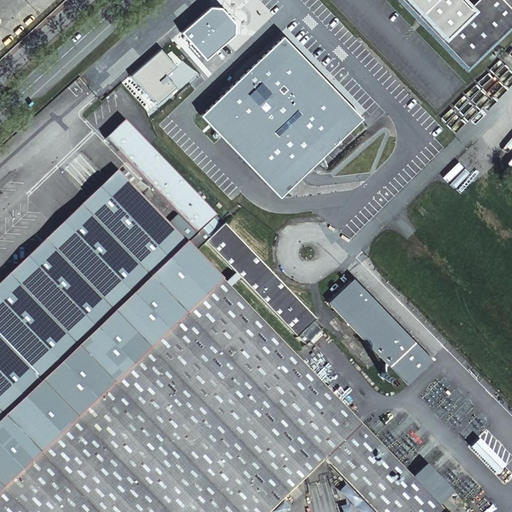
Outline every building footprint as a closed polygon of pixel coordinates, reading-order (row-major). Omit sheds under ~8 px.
[(511,0),(402,0),(467,66),(511,22),(511,0)] [(281,38),(201,115),(279,196),(359,118),(281,38)] [(114,114),(95,132),(164,203),(155,213),(194,253),(204,244),(303,348),(322,329),(114,114)] [(0,285),(0,511),(268,511),(326,457),(377,511),(439,511),(194,253),(155,213),(117,173),(0,285)] [(352,279),(326,303),(406,385),(431,361),(352,279)] [(388,378),(388,376),(388,374),(387,372),(385,371),(383,370),(381,371),(380,371),(378,373),(378,375),(378,377),(378,378),(380,380),(381,381),(383,381),(385,380),(387,379),(388,378)]
